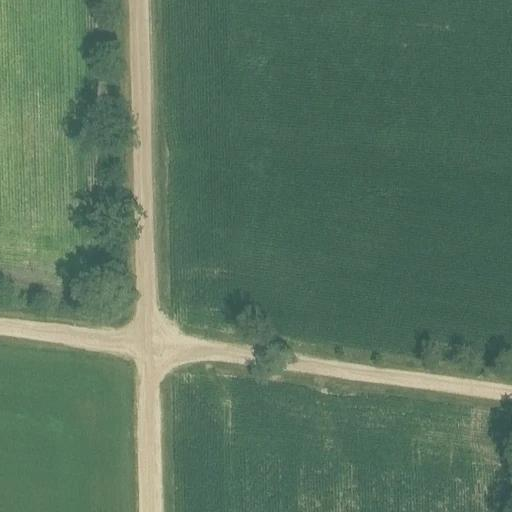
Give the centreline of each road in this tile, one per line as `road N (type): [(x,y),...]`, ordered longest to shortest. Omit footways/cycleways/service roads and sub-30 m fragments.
road 1 (track): [(511,396),(151,349)]
road 2 (track): [(144,0),(151,349)]
road 3 (track): [(151,349),(155,511)]
road 4 (track): [(151,349),(0,331)]
